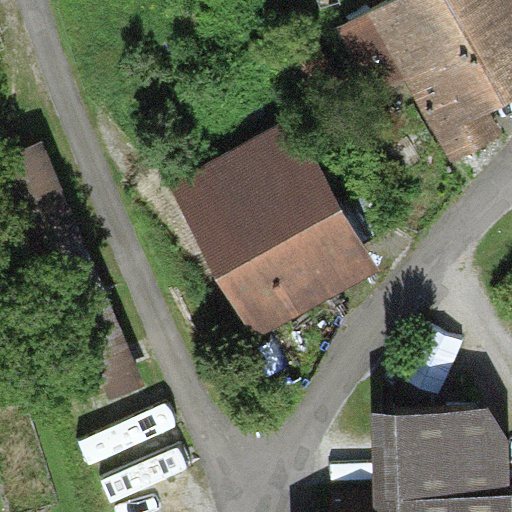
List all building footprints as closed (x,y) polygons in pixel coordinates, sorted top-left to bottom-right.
[(511,0),(379,0),(342,20),(376,83),(396,73),(407,67),(452,150),(500,124),(483,93),(511,77),(511,0)] [(316,29),(279,49),(312,109),(349,89),(316,29)] [(307,105),(174,174),(255,322),(384,252),(370,225),(338,166),(307,105)] [(46,133),(0,150),(0,180),(79,385),(135,363),(46,133)] [(354,157),(338,166),(370,225),(387,216),(354,157)] [(483,384),(369,387),(374,501),(404,500),(404,511),(511,511),(511,471),(507,471),(505,412),(483,384)] [(404,511),(404,500),(374,501),(288,507),(288,511),(404,511)]
